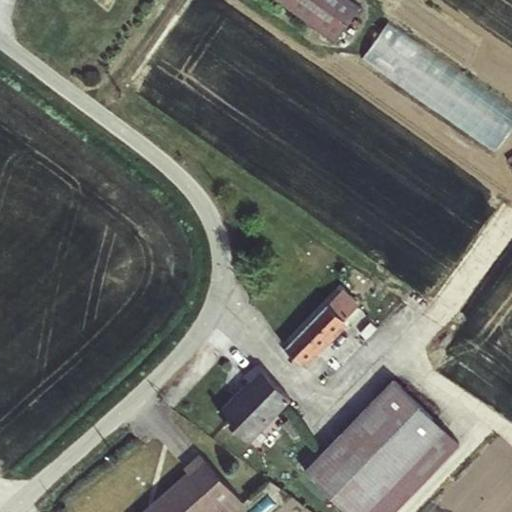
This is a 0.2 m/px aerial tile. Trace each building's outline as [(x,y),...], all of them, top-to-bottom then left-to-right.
[(220,0),(195,0),(138,79),(434,294),(501,203),(220,0)] [(353,0),(280,0),(341,43),(365,9),(353,0)] [(511,99),(390,23),(364,63),(497,147),(511,123),(511,99)] [(328,304),(286,347),(303,363),(345,319),(328,304)] [(292,399),(256,364),(244,377),(248,381),(218,412),(253,443),(292,399)] [(348,511),(362,511),(443,426),(393,380),(306,473),(348,511)] [(443,426),(362,511),(393,511),(461,443),(443,426)] [(197,465),(140,511),(214,511),(226,503),(232,511),(233,511),(250,498),(209,447),(192,459),(197,465)] [(214,511),(232,511),(226,503),(214,511)]
